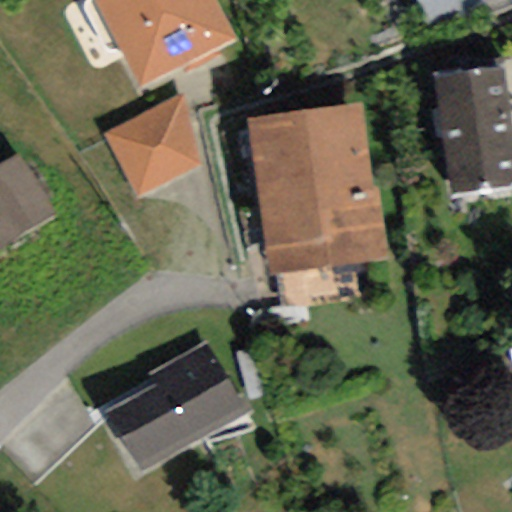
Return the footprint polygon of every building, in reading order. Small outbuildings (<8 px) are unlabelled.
[(210,0),(89,0),(139,97),(235,48),(210,0)] [(431,85),(448,209),(511,199),(511,130),(504,75),(431,85)] [(201,170),(178,96),(108,138),(136,204),(201,170)] [(250,132),(269,280),(382,265),(362,118),(250,132)] [(0,171),(0,251),(53,220),(17,161),(0,171)] [(204,344),(147,378),(155,391),(104,421),(140,482),(249,418),(204,344)]
